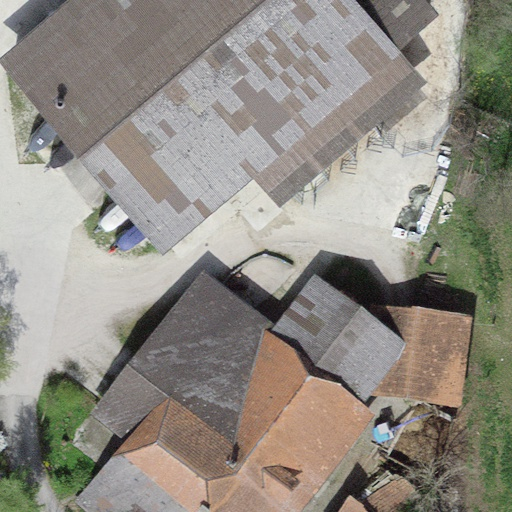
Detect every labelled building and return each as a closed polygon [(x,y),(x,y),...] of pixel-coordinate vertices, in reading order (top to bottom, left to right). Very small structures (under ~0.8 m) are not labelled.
[(248,163),(388,46),(347,0),(81,0),(11,59),(145,220),(234,146),(248,163)] [(412,0),(347,0),(388,46),(425,15),(412,0)] [(38,155),(48,160),(58,157),(64,148),(62,138),(55,131),(45,130),(36,136),(34,146),(38,155)] [(107,410),(139,436),(84,501),(96,511),(272,511),(305,476),(302,474),(357,403),(334,385),(375,332),(320,289),(279,341),(209,284),(107,410)] [(421,313),(411,399),(458,404),(467,318),(421,313)] [(384,462),(349,511),(402,511),(420,487),(384,462)]
